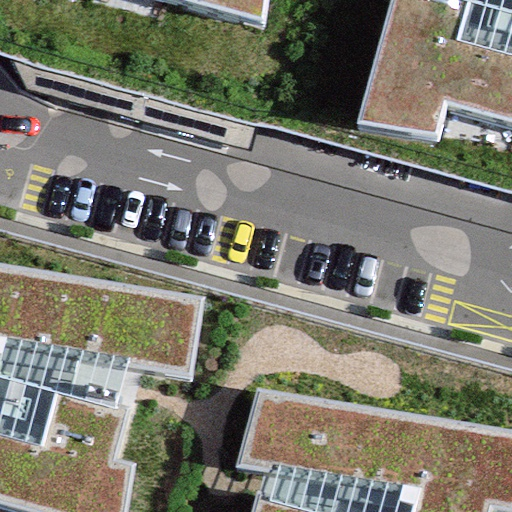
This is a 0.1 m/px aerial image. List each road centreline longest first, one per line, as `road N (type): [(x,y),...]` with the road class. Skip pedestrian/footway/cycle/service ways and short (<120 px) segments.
road 1 (unknown): [(348,223),(382,0)]
road 2 (unknown): [(227,0),(173,174)]
